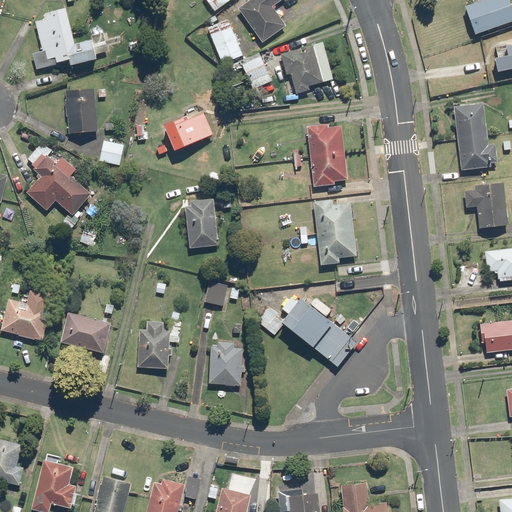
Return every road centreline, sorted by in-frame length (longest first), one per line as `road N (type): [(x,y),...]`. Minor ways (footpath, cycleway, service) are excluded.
road 1 (residential): [(432,426),(256,442),(0,381)]
road 2 (residential): [(432,426),(394,93),(369,0)]
